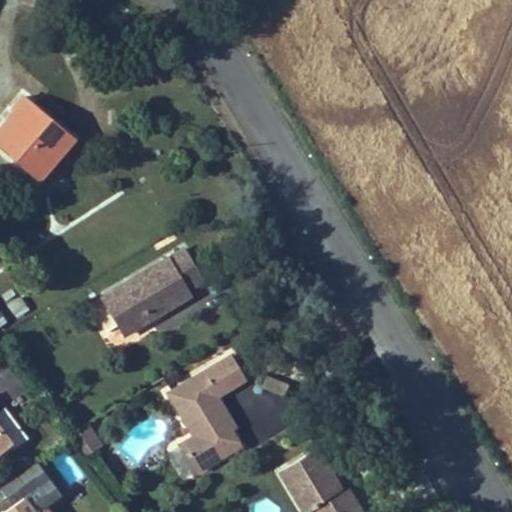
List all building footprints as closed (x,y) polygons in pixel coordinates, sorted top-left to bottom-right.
[(63,150),(35,127),(45,115),(22,96),(12,109),(15,112),(0,129),(0,134),(19,150),(13,156),(39,178),(63,150)] [(73,138),(45,115),(35,127),(63,150),(73,138)] [(19,150),(0,134),(0,145),(13,156),(19,150)] [(187,290),(202,281),(183,249),(102,297),(124,334),(153,317),(150,313),(156,309),(159,314),(190,295),(187,290)] [(15,313),(26,306),(21,298),(9,305),(15,313)] [(229,417),(217,396),(244,379),(230,355),(168,392),(194,435),(181,443),(182,444),(197,471),(240,445),(231,429),(228,425),(227,425),(224,420),(229,417)] [(288,386),(266,376),(262,386),(285,395),(288,386)] [(29,438),(5,407),(0,410),(0,429),(11,444),(14,449),(29,438)] [(393,422),(387,411),(376,417),(382,429),(393,422)] [(235,427),(229,417),(224,420),(227,425),(228,425),(231,429),(235,427)] [(100,444),(87,423),(68,435),(83,455),(100,444)] [(0,452),(11,444),(0,429),(0,452)] [(68,486),(87,473),(66,444),(47,457),(68,486)] [(197,471),(182,444),(167,453),(182,479),(197,471)] [(361,511),(347,488),(338,493),(336,489),(340,487),(337,481),(318,449),(280,471),(303,511),(309,508),(310,511),(361,511)] [(0,488),(0,501),(6,509),(23,496),(34,511),(37,511),(45,506),(64,492),(39,459),(0,488)] [(347,488),(342,478),(337,481),(340,487),(336,489),(338,493),(347,488)] [(49,511),(45,506),(37,511),(34,511),(23,496),(6,509),(1,511),(49,511)]
